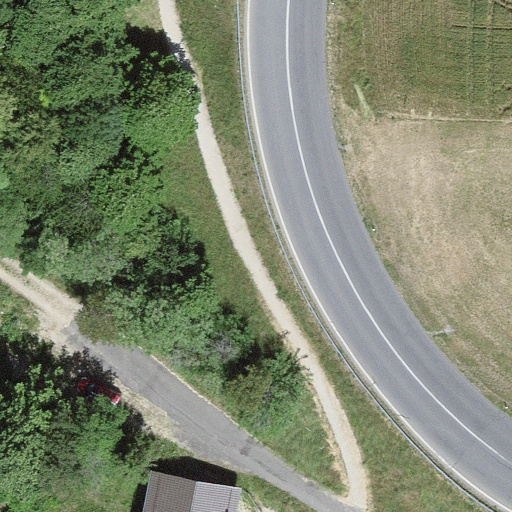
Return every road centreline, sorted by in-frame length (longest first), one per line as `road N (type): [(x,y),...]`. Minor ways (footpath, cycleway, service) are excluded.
road 1 (secondary): [(511,464),(406,366),(336,252),(309,191),(295,120),(291,0)]
road 2 (track): [(0,255),(238,446),(343,511)]
